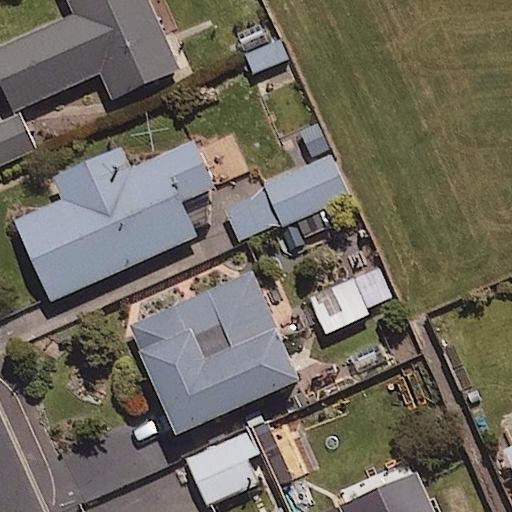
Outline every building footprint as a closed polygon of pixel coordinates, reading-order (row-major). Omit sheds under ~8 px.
[(183,79),(148,0),(67,0),(78,24),(0,58),(0,73),(20,119),(106,80),(118,108),(183,79)] [(266,98),(299,83),(278,36),(245,50),(266,98)] [(0,174),(38,158),(23,123),(0,133),(0,174)] [(220,195),(200,150),(134,179),(125,158),(60,187),(69,209),(21,230),(56,309),(201,244),(186,210),(220,195)] [(353,205),(338,165),(267,192),(270,199),(230,214),(243,247),(353,205)] [(313,301),(329,340),(375,320),(372,312),(397,302),(384,272),(313,301)] [(308,394),(258,280),(135,334),(185,448),(308,394)] [(274,483),(254,438),(193,465),(213,510),(274,483)] [(150,511),(190,494),(178,469),(117,497),(124,511),(150,511)] [(435,511),(422,482),(353,511),(435,511)]
